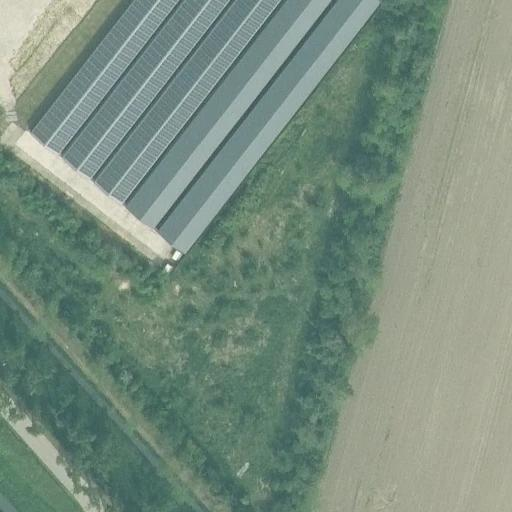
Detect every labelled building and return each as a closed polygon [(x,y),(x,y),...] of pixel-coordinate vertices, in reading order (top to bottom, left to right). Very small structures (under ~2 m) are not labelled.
[(128,0),(28,129),(58,152),(176,0),(128,0)] [(179,0),(60,155),(90,178),(227,0),(179,0)] [(231,0),(92,179),(121,201),(277,0),(231,0)] [(329,0),(281,0),(123,204),(153,227),(329,0)] [(380,0),(332,0),(155,228),(185,251),(380,0)]
